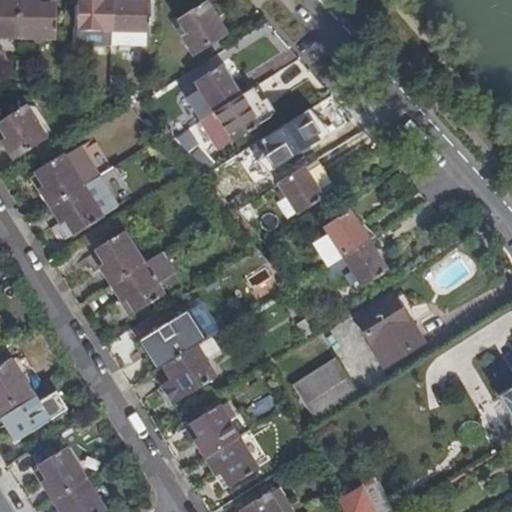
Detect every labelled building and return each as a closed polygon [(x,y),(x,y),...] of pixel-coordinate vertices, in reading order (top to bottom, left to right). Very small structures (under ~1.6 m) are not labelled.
[(0,0),(0,38),(16,39),(17,1),(0,0)] [(17,1),(16,39),(51,40),(51,33),(53,33),(53,28),(51,28),(52,8),(35,7),(35,1),(17,1)] [(77,32),(110,33),(112,3),(92,2),(77,2),(77,19),(75,18),(75,26),(77,26),(77,32)] [(112,3),(110,33),(145,33),(145,27),(146,27),(146,20),(145,20),(145,3),(129,3),(112,3)] [(192,14),(177,23),(185,37),(181,39),(191,57),(223,36),(204,6),(197,10),(196,8),(191,11),(192,14)] [(211,111),(212,113),(236,98),(218,69),(214,71),(213,70),(207,74),(208,76),(194,85),(198,91),(194,94),(197,99),(201,96),(211,111)] [(200,118),(211,111),(201,96),(197,99),(190,103),(200,118)] [(236,98),(212,113),(231,142),(243,134),(244,136),(251,131),(250,129),(254,126),(236,98)] [(42,139),(23,108),(16,112),(15,110),(9,114),(10,116),(0,122),(0,133),(4,141),(0,144),(10,160),(42,139)] [(258,156),(276,185),(301,169),(283,140),(278,143),(277,141),(273,144),(273,146),(258,156)] [(48,209),(80,188),(61,158),(54,162),(52,160),(47,163),(48,166),(34,175),(42,188),(37,192),(48,209)] [(301,169),(319,197),(333,188),(315,161),(301,169)] [(301,169),(276,185),(283,196),(277,200),(286,216),(293,212),(295,214),(308,205),(310,206),(315,202),(314,201),(319,197),(301,169)] [(97,178),(80,188),(98,216),(105,212),(102,207),(112,201),(97,178)] [(98,216),(80,188),(48,209),(58,225),(63,222),(72,234),(87,225),(89,226),(93,223),(92,222),(99,217),(98,216)] [(311,242),(325,265),(340,256),(365,241),(347,214),(343,217),(342,215),(336,220),(336,221),(323,230),(325,233),(311,242)] [(97,268),(108,285),(140,265),(120,235),(114,239),(112,237),(107,239),(108,242),(93,251),(102,265),(97,268)] [(384,271),(365,241),(340,256),(359,287),(373,278),(374,279),(381,275),(380,274),(384,271)] [(140,265),(108,285),(118,301),(122,298),(131,311),(147,301),(148,303),(153,301),(151,298),(158,294),(152,284),(157,281),(171,285),(177,281),(159,253),(140,265)] [(353,320),(383,366),(421,342),(411,326),(419,321),(401,295),(394,300),(391,296),(353,320)] [(150,351),(161,368),(193,348),(173,318),(166,322),(165,320),(160,323),(161,325),(146,334),(154,349),(150,351)] [(193,348),(161,368),(171,384),(175,381),(184,395),(201,385),(202,386),(206,384),(205,381),(212,378),(193,348)] [(294,386),(309,410),(350,384),(335,358),(294,386)] [(0,408),(27,392),(8,362),(2,366),(0,364),(0,408)] [(317,424),(359,397),(350,384),(309,410),(317,424)] [(511,416),(511,388),(499,396),(511,416)] [(46,423),(27,392),(0,408),(0,418),(6,428),(11,425),(18,437),(20,440),(34,430),(36,432),(41,428),(39,427),(46,423)] [(194,441),(204,458),(236,438),(216,407),(210,412),(208,410),(204,413),(205,415),(190,425),(198,438),(194,441)] [(14,440),(18,437),(11,425),(6,428),(14,440)] [(185,428),(194,441),(198,438),(190,425),(185,428)] [(236,438),(204,458),(214,475),(219,472),(227,484),(242,475),(244,477),(249,474),(248,472),(254,467),(236,438)] [(52,501),(83,481),(64,451),(57,455),(56,454),(52,456),(53,459),(38,468),(47,482),(42,485),(52,501)] [(327,469),(323,471),(332,488),(336,486),(327,469)] [(100,511),(102,511),(83,481),(52,501),(58,511),(100,511)] [(338,501),(344,511),(370,511),(359,490),(338,501)] [(277,511),(266,494),(260,498),(259,497),(254,500),(255,502),(240,511),(277,511)]
